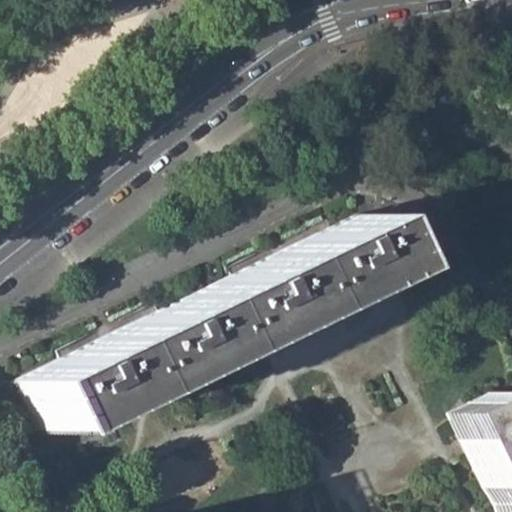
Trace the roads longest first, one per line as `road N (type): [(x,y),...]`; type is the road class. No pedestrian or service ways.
road 1 (tertiary): [(0,257),(223,79)]
road 2 (tertiary): [(223,79),(328,23),(439,0)]
